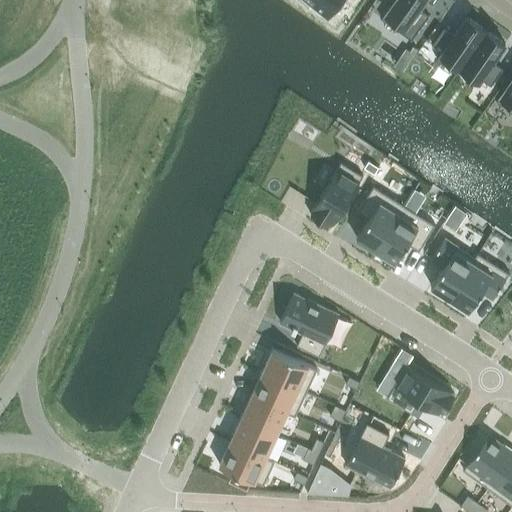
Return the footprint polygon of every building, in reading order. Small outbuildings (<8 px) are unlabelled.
[(302,0),(309,5),(312,0),(331,13),(339,0),(302,0)] [(394,0),(381,18),(412,40),(429,15),(419,8),(424,0),(394,0)] [(444,27),(432,45),(442,51),(436,59),(457,74),(463,66),(487,31),(466,16),(454,34),(444,27)] [(487,31),(463,66),(491,85),(503,68),(493,61),(506,44),(487,31)] [(511,77),(497,100),(496,100),(511,111),(511,77)] [(368,160),(364,167),(375,173),(379,166),(368,160)] [(313,211),(311,214),(331,226),(363,174),(341,161),(311,209),(313,211)] [(369,217),(357,237),(376,249),(405,204),(374,185),(358,210),(369,217)] [(405,204),(376,249),(377,250),(395,261),(408,242),(419,249),(436,224),(405,204)] [(445,237),(431,258),(443,266),(431,285),(450,297),(479,252),(478,252),(475,256),(445,237)] [(479,252),(450,297),(469,309),(481,290),(493,298),(510,272),(479,252)] [(294,292),(280,321),(303,332),(297,344),(319,355),(339,313),(294,292)] [(273,348),(263,370),(307,390),(317,368),(273,348)] [(402,348),(397,356),(408,363),(413,355),(402,348)] [(408,363),(387,396),(411,412),(419,399),(442,414),(455,394),(451,392),(452,390),(408,363)] [(263,370),(252,394),(296,414),(307,390),(263,370)] [(349,376),(346,383),(357,388),(360,381),(349,376)] [(384,378),(378,388),(388,394),(395,384),(384,378)] [(252,394),(241,417),(277,434),(287,412),(295,416),(296,414),(252,394)] [(335,405),(330,416),(341,421),(346,410),(335,405)] [(241,417),(230,441),(274,461),(275,460),(266,455),(277,434),(241,417)] [(367,422),(346,463),(391,486),(405,457),(383,446),(389,434),(367,422)] [(511,449),(489,433),(463,469),(488,487),(511,453),(511,449)] [(313,437),(308,448),(319,453),(324,442),(313,437)] [(230,441),(219,464),(264,484),(274,461),(230,441)] [(308,448),(303,459),(314,464),(319,453),(308,448)] [(511,453),(488,487),(511,504),(511,453)] [(307,492),(307,493),(348,495),(350,485),(330,469),(320,465),(307,492)] [(297,471),(294,478),(305,483),(308,476),(297,471)] [(468,495),(461,504),(471,511),(478,501),(468,495)] [(478,501),(471,511),(485,511),(488,508),(478,501)]
